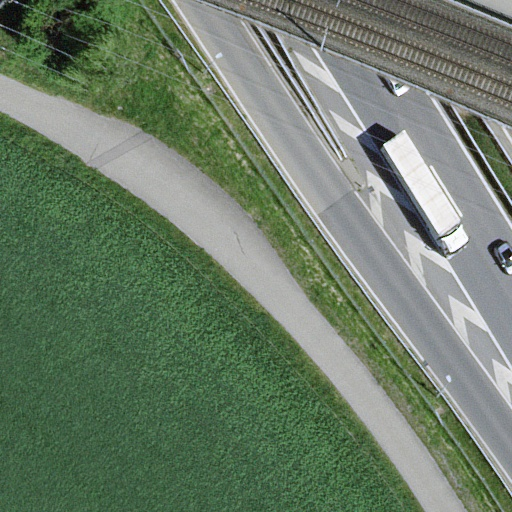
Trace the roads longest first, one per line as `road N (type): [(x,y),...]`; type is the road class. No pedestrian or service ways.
road 1 (track): [(0,95),(108,147),(236,251),(378,410),(447,511)]
road 2 (motorway): [(196,0),(511,448)]
road 3 (motorway): [(320,0),(511,302)]
